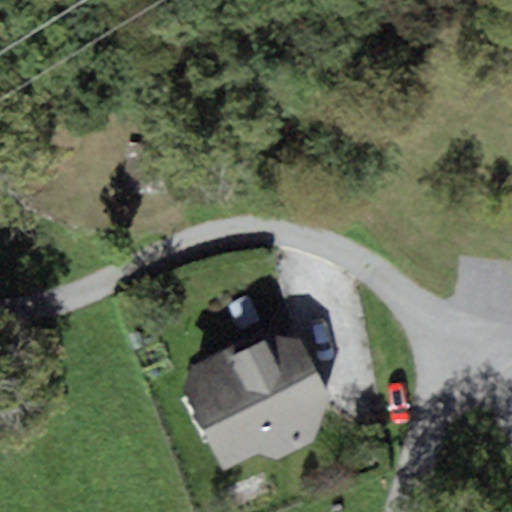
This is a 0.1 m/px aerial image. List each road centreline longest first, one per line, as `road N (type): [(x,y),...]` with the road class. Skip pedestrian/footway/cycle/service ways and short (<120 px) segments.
road 1 (residential): [(437,335),(408,296),(314,246),(242,236),(153,256),(64,308),(0,320)]
road 2 (residential): [(399,511),(437,335)]
